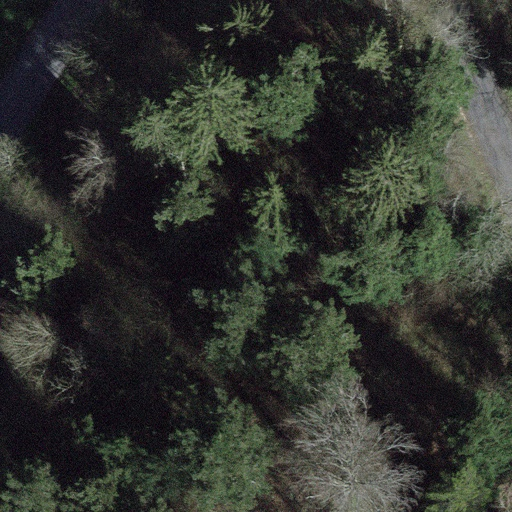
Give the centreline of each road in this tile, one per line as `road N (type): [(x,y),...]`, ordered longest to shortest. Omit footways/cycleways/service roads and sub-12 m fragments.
road 1 (unclassified): [(440,0),(511,196)]
road 2 (tertiary): [(82,0),(0,134)]
